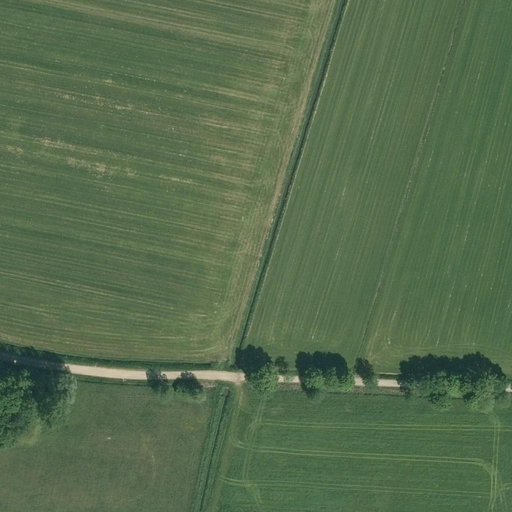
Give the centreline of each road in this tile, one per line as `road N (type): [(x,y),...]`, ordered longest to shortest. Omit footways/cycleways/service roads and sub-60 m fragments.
road 1 (track): [(511,387),(221,375)]
road 2 (track): [(221,375),(88,370),(0,353)]
